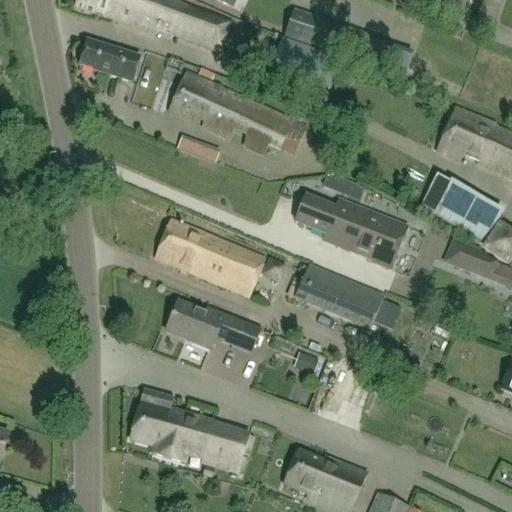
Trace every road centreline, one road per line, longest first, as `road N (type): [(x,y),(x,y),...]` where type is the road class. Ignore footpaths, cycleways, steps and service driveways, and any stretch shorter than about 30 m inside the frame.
road 1 (residential): [(511,507),(358,439),(90,355)]
road 2 (tertiary): [(90,355),(42,0)]
road 3 (tertiary): [(95,511),(90,355)]
